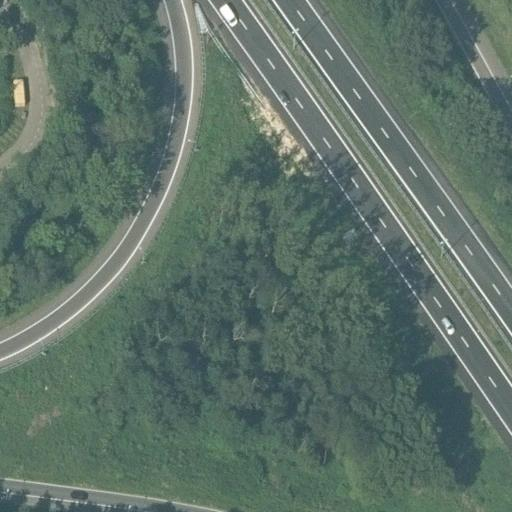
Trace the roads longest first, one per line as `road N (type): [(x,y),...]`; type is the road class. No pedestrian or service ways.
road 1 (trunk): [(226,0),(511,414)]
road 2 (trunk): [(172,0),(184,86),(175,147),(151,207),(121,257),(83,297),(0,352)]
road 3 (trunk): [(511,314),(289,0)]
road 4 (trunk): [(0,484),(161,511)]
road 5 (trunk): [(511,118),(443,0)]
